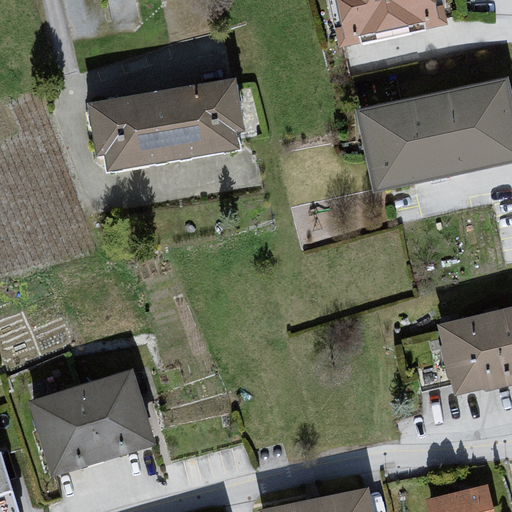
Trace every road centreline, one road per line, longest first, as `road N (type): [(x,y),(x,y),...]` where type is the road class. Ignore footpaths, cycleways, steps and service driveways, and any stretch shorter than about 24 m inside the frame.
road 1 (residential): [(164,511),(367,466),(511,445)]
road 2 (unknown): [(64,0),(111,205)]
